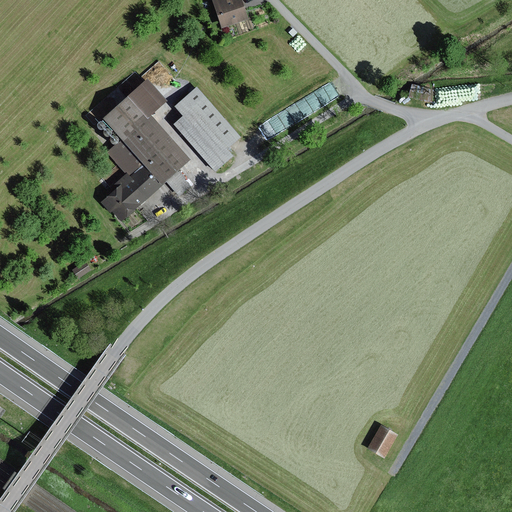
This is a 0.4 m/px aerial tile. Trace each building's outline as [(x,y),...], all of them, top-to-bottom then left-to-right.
[(240,0),(212,0),(220,27),(246,20),(240,0)] [(167,103),(146,79),(99,120),(119,142),(105,154),(125,175),(117,182),(120,186),(101,204),(110,214),(111,212),(121,223),(165,183),(178,198),(191,187),(185,180),(186,179),(179,171),(189,162),(150,118),(167,103)] [(433,90),(411,85),(409,98),(432,103),(433,90)] [(240,138),(196,88),(173,108),(181,118),(172,126),(214,174),(232,158),(226,151),(240,138)] [(85,263),(71,271),(77,281),(91,272),(85,263)] [(399,436),(380,425),(367,448),(386,459),(399,436)]
